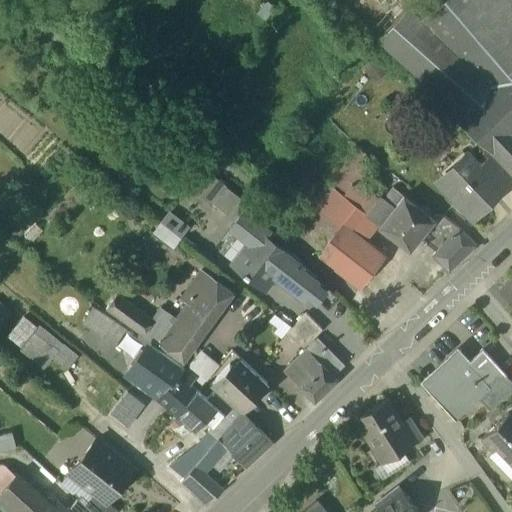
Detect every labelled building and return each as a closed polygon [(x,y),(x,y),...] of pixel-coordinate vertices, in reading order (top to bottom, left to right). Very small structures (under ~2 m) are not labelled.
[(511,0),(443,0),(428,14),(413,1),(393,24),(479,102),(508,76),(511,71),(511,0)] [(479,102),(393,24),(379,40),(451,106),(445,110),(457,123),(479,102)] [(372,82),(385,75),(376,59),(362,66),(372,82)] [(511,79),(508,76),(479,102),(457,123),(491,152),(511,131),(511,79)] [(511,131),(491,152),(511,173),(511,131)] [(359,152),(330,185),(365,215),(376,202),(369,194),(366,197),(354,186),(373,165),(359,152)] [(510,175),(490,154),(476,167),(496,188),(510,175)] [(476,167),(467,157),(440,182),(473,217),(490,201),(486,197),(496,188),(476,167)] [(193,163),(180,180),(215,208),(228,190),(215,180),(193,163)] [(228,190),(215,208),(227,217),(241,200),(228,190)] [(393,190),(383,203),(394,210),(404,198),(393,190)] [(431,220),(404,198),(394,210),(379,228),(409,252),(424,233),(433,221),(431,220)] [(365,215),(364,217),(379,228),(394,210),(383,203),(378,200),(376,202),(365,215)] [(176,246),(193,223),(172,208),(155,231),(176,246)] [(245,209),(230,227),(247,241),(231,262),(265,289),(276,276),(272,273),(288,253),(288,252),(266,234),(270,229),(245,209)] [(442,217),(434,217),(431,220),(433,221),(424,233),(441,248),(457,230),(442,217)] [(385,258),(342,223),(332,236),(331,235),(330,236),(331,237),(317,256),(360,291),(385,258)] [(441,248),(432,258),(449,273),(477,246),(457,230),(441,248)] [(288,253),(272,273),(276,276),(302,296),(306,291),(316,299),(325,289),(314,281),(315,279),(299,266),(301,263),(288,253)] [(145,331),(160,341),(159,342),(182,360),(232,294),(203,271),(183,296),(189,302),(177,318),(161,305),(152,317),(116,293),(106,307),(143,334),(145,331)] [(511,278),(501,288),(511,300),(511,278)] [(0,328),(12,314),(0,303),(0,328)] [(135,337),(92,307),(83,322),(125,351),(135,337)] [(306,313),(285,333),(298,346),(302,341),(305,344),(311,337),(313,339),(323,330),(306,313)] [(25,318),(9,337),(24,350),(39,330),(25,318)] [(196,376),(150,342),(128,372),(159,395),(157,397),(176,413),(196,390),(190,384),(196,376)] [(315,342),(284,372),(312,401),(334,380),(329,374),(340,364),(319,342),(317,342),(315,342)] [(505,375),(482,350),(470,361),(492,386),(505,375)] [(470,361),(460,351),(423,385),(432,395),(455,420),(478,399),(492,386),(470,361)] [(266,382),(241,359),(233,367),(259,391),(266,382)] [(217,386),(206,398),(223,413),(232,421),(241,411),(259,391),(233,367),(229,364),(213,381),(217,386)] [(492,386),(478,399),(490,411),(511,393),(511,382),(505,375),(492,386)] [(223,413),(206,398),(196,390),(176,413),(194,429),(205,417),(212,424),(216,420),(223,413)] [(402,422),(387,398),(354,418),(382,462),(421,437),(409,418),(402,422)] [(241,411),(232,421),(223,413),(216,420),(226,428),(218,437),(218,438),(226,446),(233,453),(246,466),(271,442),(241,411)] [(511,416),(508,412),(481,437),(494,451),(497,448),(511,463),(511,416)] [(209,429),(173,469),(182,478),(201,457),(218,438),(218,437),(209,429)] [(0,448),(19,445),(16,430),(0,432),(0,448)] [(218,438),(201,457),(210,465),(212,462),(226,446),(218,438)] [(131,470),(95,441),(70,473),(94,492),(105,502),(131,470)] [(226,446),(212,462),(219,468),(233,453),(226,446)] [(201,457),(195,464),(203,472),(210,465),(201,457)] [(3,464),(0,467),(0,489),(14,474),(3,464)] [(182,478),(180,481),(206,505),(222,489),(203,472),(195,464),(182,478)] [(0,489),(0,511),(47,511),(51,508),(16,473),(14,474),(0,489)] [(419,511),(399,485),(374,503),(377,507),(381,511),(419,511)] [(105,502),(94,492),(85,503),(94,511),(116,511),(117,511),(105,502)] [(94,511),(85,503),(76,496),(65,509),(68,511),(94,511)] [(314,499),(296,511),(327,511),(318,499),(316,501),(314,499)] [(51,508),(47,511),(68,511),(65,509),(57,501),(51,508)]
